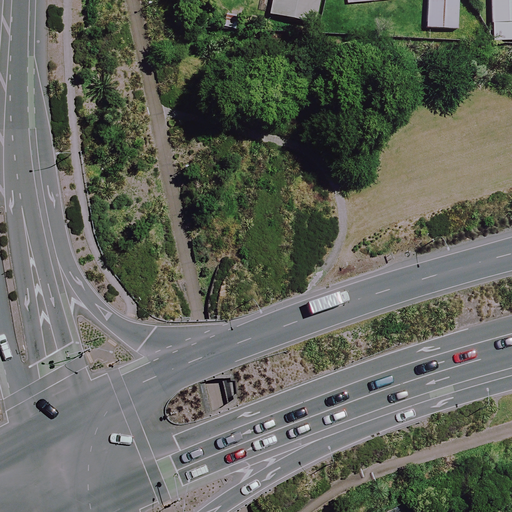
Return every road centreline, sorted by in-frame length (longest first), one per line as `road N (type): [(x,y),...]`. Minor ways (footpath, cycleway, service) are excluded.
road 1 (primary): [(220,349),(511,254)]
road 2 (tertiary): [(8,0),(32,253)]
road 3 (primary): [(316,414),(109,502)]
road 4 (primary): [(32,253),(121,329),(220,349)]
road 5 (primary): [(511,350),(316,414)]
road 6 (tertiary): [(32,253),(76,416)]
road 7 (primary): [(76,416),(220,349)]
road 8 (primary): [(316,414),(212,511)]
